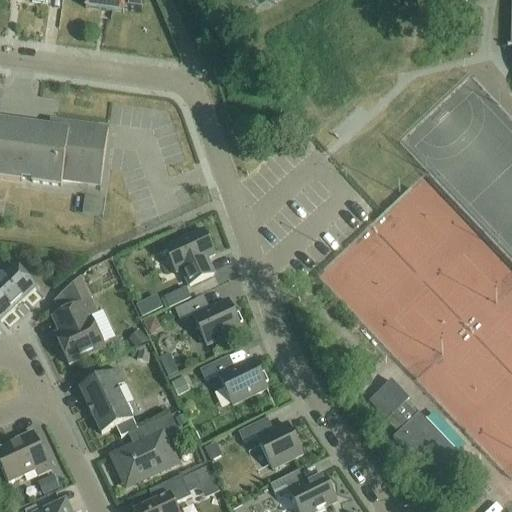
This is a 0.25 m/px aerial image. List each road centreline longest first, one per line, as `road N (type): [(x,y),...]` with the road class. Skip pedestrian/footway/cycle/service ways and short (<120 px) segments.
road 1 (residential): [(388,511),(294,362),(191,86),(0,59)]
road 2 (residential): [(103,511),(48,397)]
